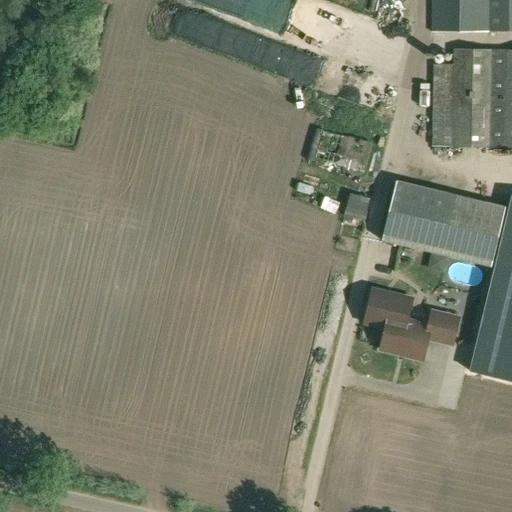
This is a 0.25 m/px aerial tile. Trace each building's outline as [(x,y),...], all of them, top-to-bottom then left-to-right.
[(196,0),(196,4),(282,21),(286,0),(196,0)] [(511,0),(431,0),(431,33),(488,33),(488,32),(511,31),(511,0)] [(511,51),(507,51),(491,50),(455,50),(454,65),(453,147),(489,148),(505,148),(511,148),(511,51)] [(313,90),(366,102),(371,80),(318,68),(313,90)] [(491,267),(505,208),(396,183),(382,242),(491,267)] [(365,220),(370,200),(350,195),(345,215),(365,220)] [(511,199),(470,376),(511,385),(511,199)] [(372,291),(364,324),(386,329),(381,350),(422,360),(427,338),(451,344),(457,319),(432,313),(429,326),(406,321),(411,300),(372,291)]
